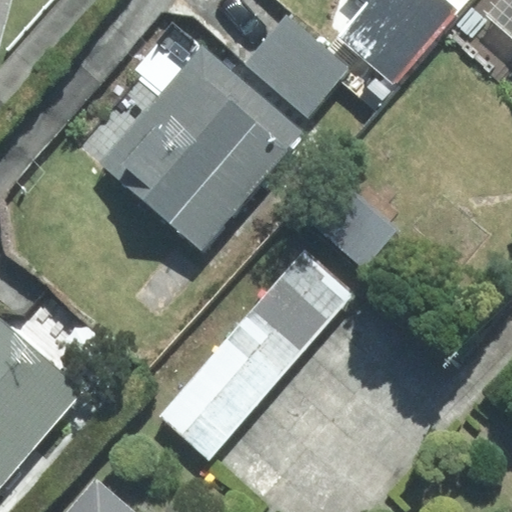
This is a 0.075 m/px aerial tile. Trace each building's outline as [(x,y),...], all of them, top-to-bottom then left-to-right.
[(0,0),(0,52),(8,54),(18,0),(0,0)] [(345,0),(328,18),(395,86),(466,16),(449,0),(345,0)] [(511,0),(504,0),(495,9),(511,25),(511,0)] [(249,70),(216,38),(157,99),(143,85),(90,140),(206,251),(319,134),(309,124),(357,74),(299,18),(249,70)] [(408,231),(358,190),(323,229),(374,269),(408,231)] [(51,287),(8,248),(0,256),(0,289),(27,314),(51,287)] [(360,295),(309,250),(168,412),(219,457),(360,295)] [(0,501),(90,399),(0,320),(0,501)] [(142,511),(102,477),(72,511),(142,511)]
